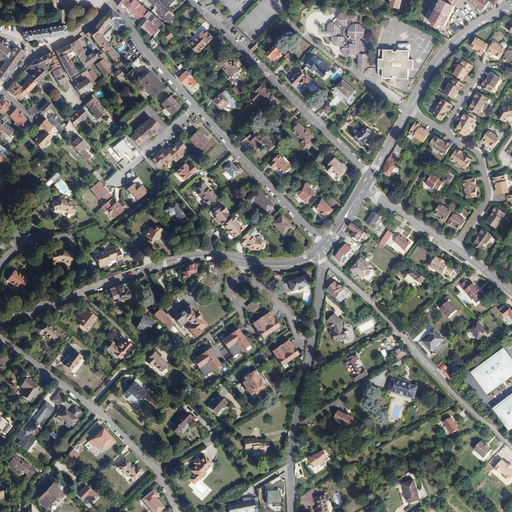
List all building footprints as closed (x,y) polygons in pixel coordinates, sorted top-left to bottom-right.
[(128,1),(127,0),(125,0),(124,2),(124,3),(123,4),(142,19),(147,14),(136,6),(132,3),(128,1)] [(171,9),(161,0),(157,0),(155,3),(156,3),(168,14),(171,9)] [(402,0),(390,0),(391,0),(392,1),(390,6),(400,9),(402,0)] [(446,24),(458,0),(442,0),(433,17),(446,24)] [(495,4),(490,0),(471,0),(486,11),(494,7),(495,4)] [(163,20),(151,9),(150,10),(146,6),(143,4),(140,1),(136,6),(147,14),(159,26),(162,22),(161,22),(163,20)] [(62,19),(62,14),(60,7),(54,8),(52,9),(52,18),(62,19)] [(119,18),(111,8),(106,14),(111,20),(110,22),(112,25),(116,29),(118,28),(118,29),(123,24),(118,19),(119,18)] [(364,29),(360,24),(357,24),(357,15),(346,15),(346,12),(341,12),(337,16),(337,18),(335,18),(330,22),(326,32),(336,32),(339,32),(339,37),(336,37),(331,37),(331,42),(335,46),(336,46),(336,48),(339,51),(341,51),(341,52),(344,57),(350,57),(350,54),(356,54),(359,54),(358,64),(358,67),(363,72),(368,67),(369,54),(366,54),(366,47),(359,40),(364,35),(364,29)] [(102,34),(112,25),(110,22),(111,20),(106,14),(95,26),(102,34)] [(147,14),(142,19),(137,24),(146,32),(148,30),(154,36),(160,31),(157,28),(159,26),(147,14)] [(61,32),(62,19),(52,18),(52,24),(44,25),(44,26),(28,29),(28,28),(20,30),(21,36),(25,39),(61,32)] [(456,32),(460,28),(455,23),(451,27),(456,32)] [(179,35),(189,27),(187,25),(178,33),(179,35)] [(102,34),(95,26),(94,27),(87,31),(88,33),(90,32),(104,49),(106,47),(115,57),(119,54),(102,34)] [(199,51),(215,36),(207,28),(192,43),(199,51)] [(247,43),(255,36),(252,32),(243,40),(247,43)] [(275,44),(279,40),(272,34),(265,41),(271,48),(275,44)] [(89,61),(103,52),(101,49),(97,51),(95,48),(87,53),(84,54),(81,50),(84,48),(85,47),(77,36),(70,40),(76,48),(86,63),(90,69),(94,66),(93,64),(91,65),(89,61)] [(223,46),(229,40),(225,36),(218,42),(223,46)] [(482,56),(489,44),(478,37),(473,45),(472,47),(474,48),(477,48),(480,50),(478,52),(478,53),(482,56)] [(76,67),(68,53),(76,48),(70,40),(56,49),(69,72),(76,67)] [(501,57),(507,48),(502,45),(496,41),(489,52),(493,55),(494,54),(495,53),(498,55),(498,57),(500,58),(501,57)] [(0,83),(23,52),(17,47),(14,51),(12,50),(11,51),(0,43),(0,67),(1,68),(0,69),(0,83)] [(275,62),(284,53),(275,44),(271,48),(266,54),(275,62)] [(511,49),(510,48),(503,59),(508,62),(509,61),(510,59),(511,60),(511,49)] [(58,60),(52,50),(45,54),(51,64),(58,60)] [(411,70),(412,61),(408,61),(409,52),(397,51),(397,53),(392,53),(392,51),(383,50),(383,59),(378,58),(378,68),(382,68),(382,77),(391,78),(391,75),(395,75),(395,78),(407,79),(408,69),(411,70)] [(51,64),(45,54),(36,58),(46,71),(52,67),(51,64)] [(332,69),(316,54),(306,65),(314,72),(316,70),(324,77),(332,69)] [(358,64),(359,54),(356,54),(350,54),(350,57),(356,57),(356,64),(358,64)] [(112,66),(103,55),(97,59),(106,71),(112,66)] [(136,63),(143,57),(141,55),(139,57),(138,55),(133,60),(136,63)] [(241,68),(228,55),(221,62),(233,75),(241,68)] [(36,82),(46,71),(36,58),(29,66),(31,68),(32,67),(36,71),(31,76),(36,82)] [(185,63),(182,59),(177,63),(181,68),(185,63)] [(471,72),(475,66),(464,59),(455,74),(464,80),(470,71),(471,72)] [(61,65),(58,60),(51,64),(52,67),(54,70),(61,65)] [(125,72),(117,62),(114,65),(115,66),(113,68),(119,76),(125,72)] [(92,80),(87,72),(91,70),(90,69),(86,63),(80,68),(83,74),(74,80),(79,88),(92,80)] [(314,78),(306,71),(305,72),(302,69),(303,68),(298,63),(296,66),(297,68),(289,76),(297,83),(301,79),(305,83),(305,82),(309,83),(314,78)] [(278,74),(285,67),(281,64),(274,71),(278,74)] [(68,77),(61,65),(54,70),(61,81),(68,77)] [(99,72),(94,66),(90,69),(91,70),(94,75),(99,72)] [(196,76),(189,68),(181,75),(189,83),(191,81),(196,76)] [(153,95),(164,85),(150,69),(139,78),(153,95)] [(337,70),(331,77),(335,81),(340,74),(342,76),(345,72),(342,69),(340,72),(337,70)] [(36,82),(31,76),(26,70),(24,72),(25,75),(23,77),(26,81),(21,86),(23,88),(26,92),(31,87),(31,88),(36,82)] [(492,93),(501,78),(492,72),(486,82),(485,81),(481,86),(492,93)] [(195,85),(201,81),(196,76),(191,81),(195,85)] [(462,90),(465,85),(454,78),(445,92),(454,98),(460,89),(462,90)] [(356,91),(343,79),(336,87),(349,98),(356,91)] [(16,95),(23,88),(21,86),(17,80),(8,90),(14,97),(16,95)] [(277,96),(263,83),(255,91),(256,91),(252,96),(258,101),(262,96),(270,104),(277,96)] [(236,86),(232,88),(238,96),(241,93),(236,86)] [(26,95),(27,93),(26,92),(23,88),(16,95),(23,103),(28,99),(26,95)] [(44,94),(39,88),(35,92),(40,98),(44,94)] [(483,110),(490,99),(479,92),(475,98),(477,100),(476,102),(474,101),(472,104),(473,105),(471,109),(480,115),(480,114),(482,114),(483,112),(483,110)] [(221,109),(229,101),(222,93),(213,101),(221,109)] [(5,106),(10,100),(11,99),(5,94),(0,99),(0,108),(1,110),(5,106)] [(64,105),(68,101),(62,94),(57,98),(64,105)] [(180,104),(176,99),(175,100),(169,94),(162,100),(171,111),(180,104)] [(102,113),(106,110),(94,95),(85,102),(93,110),(92,111),(96,115),(100,111),(102,113)] [(449,110),(453,105),(442,98),(435,108),(433,108),(431,110),(432,113),(440,119),(443,114),(444,115),(446,112),(445,111),(447,109),(449,110)] [(9,108),(13,103),(10,100),(5,106),(9,108)] [(43,114),(49,107),(53,104),(49,100),(39,110),(43,114)] [(13,112),(17,107),(13,103),(9,108),(13,112)] [(39,110),(35,104),(29,110),(34,115),(39,110)] [(89,111),(83,104),(78,109),(83,116),(89,111)] [(333,111),(327,105),(322,110),(329,116),(333,111)] [(23,113),(17,107),(13,112),(10,114),(16,120),(23,113)] [(66,122),(49,107),(43,114),(50,120),(60,128),(66,122)] [(511,108),(507,110),(505,109),(498,119),(505,123),(508,118),(511,117),(511,108)] [(83,116),(78,109),(74,113),(79,119),(83,116)] [(27,118),(23,113),(16,120),(15,121),(19,125),(27,118)] [(79,119),(74,113),(69,117),(75,123),(79,119)] [(159,131),(155,127),(157,125),(158,127),(164,123),(156,113),(148,120),(148,119),(139,127),(140,128),(132,136),(139,144),(147,137),(145,135),(146,134),(149,137),(154,134),(155,135),(159,131)] [(469,132),(476,120),(465,113),(461,119),(464,121),(462,123),(461,122),(459,125),(461,126),(458,130),(467,136),(468,134),(468,135),(470,133),(469,132)] [(0,117),(0,127),(1,128),(0,128),(0,133),(4,136),(7,132),(9,134),(14,128),(0,117)] [(306,129),(302,126),(304,124),(297,118),(292,124),(294,125),(293,127),(303,138),(304,141),(303,142),(304,149),(311,145),(310,138),(313,137),(312,133),(309,131),(311,129),(308,127),(306,129)] [(56,127),(48,119),(41,125),(48,132),(49,133),(51,132),(55,127),(56,127)] [(424,140),(430,131),(421,125),(421,124),(416,120),(409,131),(424,140)] [(48,132),(41,125),(36,130),(41,134),(43,136),(46,134),(48,132)] [(371,134),(368,132),(370,130),(367,126),(365,128),(364,127),(361,130),(354,136),(362,143),(371,134)] [(51,132),(49,133),(52,136),(58,130),(55,127),(51,132)] [(211,144),(208,139),(207,140),(204,138),(206,137),(198,129),(188,137),(202,152),(211,144)] [(494,146),(500,138),(489,130),(482,141),(486,144),(487,143),(488,141),(491,144),(491,146),(492,147),(494,146)] [(263,136),(259,131),(254,136),(250,131),(241,140),(245,145),(250,141),(257,148),(263,143),(268,150),(274,145),(265,134),(263,136)] [(43,136),(41,134),(38,137),(37,136),(34,139),(41,147),(44,144),(45,145),(48,141),(43,136)] [(445,155),(452,144),(446,140),(444,142),(443,141),(444,140),(440,137),(439,139),(435,136),(429,144),(430,145),(430,147),(432,148),(434,147),(445,155)] [(89,147),(77,137),(70,144),(79,155),(86,161),(91,157),(85,150),(89,147)] [(135,149),(125,137),(111,148),(119,157),(124,153),(127,156),(135,149)] [(165,162),(172,155),(175,158),(182,151),(180,149),(185,144),(179,137),(173,142),(176,145),(172,148),(169,144),(165,147),(162,144),(158,148),(161,152),(158,155),(155,151),(149,156),(157,164),(162,159),(165,162)] [(466,169),(472,160),(467,157),(468,156),(465,154),(464,155),(462,154),(463,152),(458,148),(451,158),(461,165),(461,168),(463,168),(465,168),(466,169)] [(291,167),(279,152),(271,159),(272,161),(269,163),(273,167),(276,165),(283,173),(291,167)] [(395,166),(393,165),(396,159),(390,155),(382,171),(389,176),(395,166)] [(349,167),(347,164),(346,165),(343,163),(336,156),(329,163),(329,164),(326,166),(332,172),(334,169),(340,176),(349,167)] [(193,171),(198,167),(191,160),(189,162),(185,159),(175,168),(180,172),(184,176),(187,173),(191,170),(193,171)] [(239,169),(230,160),(224,166),(233,175),(239,169)] [(392,178),(398,168),(395,166),(389,176),(392,178)] [(92,167),(86,172),(96,182),(101,177),(92,167)] [(48,185),(60,174),(56,169),(47,177),(42,173),(40,175),(44,180),(48,185)] [(441,183),(442,181),(441,180),(438,178),(439,177),(432,172),(431,173),(427,171),(421,179),(425,181),(425,182),(425,183),(426,185),(429,187),(431,186),(433,187),(433,186),(437,189),(441,183)] [(450,184),(454,177),(446,172),(441,180),(442,181),(441,183),(442,184),(445,180),(450,184)] [(508,192),(505,174),(492,177),(494,184),(495,184),(497,195),(508,192)] [(131,182),(133,184),(136,188),(141,184),(142,185),(143,184),(138,177),(131,182)] [(476,196),(475,191),(476,191),(475,187),(475,188),(474,185),(477,184),(475,177),(462,180),(465,193),(464,194),(464,196),(466,197),(466,198),(476,196)] [(107,192),(98,181),(88,190),(98,201),(101,197),(107,192)] [(217,195),(209,186),(208,186),(204,181),(195,189),(199,194),(201,193),(205,198),(204,199),(207,204),(217,195)] [(317,194),(306,183),(298,191),(308,202),(317,194)] [(133,184),(127,189),(136,201),(147,192),(142,185),(141,184),(136,188),(133,184)] [(272,206),(257,189),(250,196),(265,212),(267,210),(270,212),(267,215),(269,217),(276,212),(271,206),(272,206)] [(111,196),(107,192),(101,197),(105,201),(111,196)] [(74,211),(76,204),(72,203),(72,199),(62,197),(53,200),(55,208),(59,207),(70,209),(70,210),(74,211)] [(332,209),(322,198),(314,205),(325,216),(332,209)] [(115,203),(111,199),(101,208),(105,212),(106,210),(115,203)] [(230,208),(222,200),(219,203),(218,208),(215,211),(217,214),(219,215),(218,217),(224,223),(225,222),(233,231),(233,233),(234,235),(236,234),(236,235),(245,227),(228,210),(230,208)] [(446,219),(454,208),(443,200),(437,208),(437,210),(438,211),(440,210),(444,212),(443,214),(442,216),(446,219)] [(116,202),(115,203),(106,210),(113,218),(123,210),(124,211),(128,208),(122,201),(118,205),(116,202)] [(183,213),(173,201),(165,202),(165,204),(162,204),(160,206),(160,209),(163,211),(167,210),(168,212),(171,213),(173,211),(178,217),(183,213)] [(496,227),(506,213),(495,206),(492,210),(493,212),(487,220),(496,227)] [(462,225),(468,217),(456,209),(449,220),(453,223),(454,222),(456,220),(459,222),(458,225),(460,226),(462,225)] [(182,222),(187,218),(183,213),(178,217),(182,222)] [(372,229),(378,221),(377,220),(378,218),(372,214),(365,223),(372,229)] [(282,235),(291,227),(280,215),(271,223),(282,235)] [(358,236),(362,230),(350,222),(346,227),(358,236)] [(164,234),(167,227),(161,223),(158,227),(154,224),(152,228),(151,228),(149,231),(149,233),(153,235),(152,238),(157,241),(162,232),(164,234)] [(384,246),(394,230),(390,227),(379,243),(384,246)] [(486,245),(494,235),(484,227),(479,233),(481,235),(480,236),(479,236),(476,239),(477,240),(475,243),(483,250),(483,249),(485,249),(486,247),(486,245)] [(264,244),(263,241),(260,241),(260,240),(253,238),(253,237),(252,236),(251,237),(247,232),(237,240),(242,245),(244,243),(249,248),(258,250),(258,249),(261,250),(261,249),(263,248),(264,244)] [(404,251),(411,242),(399,234),(393,241),(401,247),(401,248),(404,251)] [(346,244),(340,250),(337,248),(330,256),(340,263),(352,248),(346,244)] [(125,259),(119,247),(117,248),(115,245),(105,249),(104,248),(96,252),(99,258),(101,257),(102,260),(101,261),(103,265),(110,262),(109,259),(112,258),(115,256),(118,262),(125,259)] [(72,262),(75,252),(66,248),(65,249),(53,252),(54,260),(62,259),(72,262)] [(455,268),(448,265),(449,263),(435,256),(430,266),(444,273),(445,271),(452,275),(455,268)] [(366,266),(358,258),(356,259),(365,268),(366,266)] [(365,268),(356,259),(349,267),(349,268),(346,271),(350,275),(352,273),(357,278),(358,277),(365,283),(373,275),(365,268)] [(191,273),(191,270),(197,268),(195,260),(189,262),(189,264),(186,265),(187,268),(183,269),(184,279),(191,273)] [(419,285),(425,277),(412,268),(406,276),(419,285)] [(22,289),(28,279),(15,270),(8,280),(22,289)] [(288,291),(294,289),(295,290),(300,288),(299,288),(305,286),(301,276),(286,281),(286,282),(279,284),(282,293),(288,291)] [(488,292),(484,288),(483,289),(478,284),(479,283),(476,280),(474,282),(469,277),(463,282),(468,287),(469,287),(471,290),(471,291),(475,296),(476,295),(480,299),(488,292)] [(336,297),(344,289),(341,286),(340,287),(334,281),(326,288),(332,294),(333,294),(336,297)] [(130,295),(126,283),(111,288),(114,296),(118,295),(119,299),(130,295)] [(458,309),(449,300),(451,298),(448,295),(440,303),(442,306),(441,307),(450,317),(458,309)] [(252,313),(259,307),(253,300),(246,306),(252,313)] [(197,311),(191,305),(188,307),(190,308),(194,313),(197,311)] [(86,324),(94,315),(90,312),(91,311),(88,309),(88,310),(83,306),(79,312),(76,310),(72,315),(77,319),(76,321),(81,325),(84,322),(86,324)] [(511,310),(511,311),(508,306),(501,311),(510,323),(511,321),(511,310)] [(174,323),(159,308),(153,313),(168,328),(174,323)] [(201,317),(197,311),(194,313),(190,308),(176,319),(181,325),(188,320),(189,321),(188,321),(190,324),(191,324),(192,324),(187,328),(195,337),(201,332),(200,331),(198,329),(204,324),(199,319),(201,317)] [(338,325),(338,317),(330,308),(324,314),(327,317),(326,318),(328,321),(330,321),(330,327),(328,327),(328,335),(332,335),(333,337),(342,337),(342,327),(338,327),(338,325)] [(279,327),(268,312),(252,323),(263,339),(279,327)] [(151,326),(154,321),(150,319),(143,315),(137,327),(143,330),(146,324),(151,326)] [(208,325),(201,317),(199,319),(204,324),(198,329),(200,331),(208,325)] [(478,338),(488,331),(479,321),(470,328),(478,338)] [(51,337),(56,331),(47,324),(47,325),(45,324),(34,328),(37,335),(43,333),(46,335),(46,336),(49,339),(51,337)] [(249,345),(237,328),(219,340),(234,362),(243,355),(240,351),(249,345)] [(444,340),(435,330),(423,342),(432,352),(444,340)] [(55,340),(60,334),(56,331),(51,337),(55,340)] [(299,355),(288,340),(271,352),(282,367),(299,355)] [(116,346),(112,350),(115,353),(114,354),(121,360),(125,355),(129,351),(131,353),(135,349),(127,341),(123,346),(122,345),(120,347),(122,348),(120,350),(119,349),(116,346)] [(396,357),(406,351),(402,345),(392,351),(396,357)] [(220,364),(209,349),(193,360),(205,376),(220,364)] [(487,392),(511,373),(511,360),(504,349),(472,371),(487,392)] [(78,363),(82,358),(73,351),(66,360),(68,362),(64,366),(71,371),(74,367),(76,368),(79,363),(78,363)] [(155,352),(145,361),(151,367),(153,365),(161,372),(168,365),(155,352)] [(362,369),(356,359),(359,358),(356,352),(343,360),(346,365),(349,364),(355,374),(352,375),(355,380),(368,373),(365,368),(362,369)] [(457,375),(450,366),(449,367),(447,365),(445,363),(440,368),(451,379),(457,375)] [(264,385),(260,379),(261,378),(256,373),(255,374),(253,370),(248,374),(246,372),(240,377),(242,379),(238,382),(249,396),(252,393),(255,397),(262,392),(261,392),(268,387),(266,384),(264,385)] [(27,400),(37,386),(25,377),(20,384),(25,388),(20,395),(27,400)] [(416,397),(419,385),(411,383),(412,381),(402,378),(402,380),(394,377),(390,389),(398,391),(408,394),(416,397)] [(149,396),(142,388),(145,385),(139,378),(123,394),(127,399),(133,393),(135,395),(134,395),(142,403),(149,396)] [(63,398),(56,394),(51,401),(58,406),(63,398)] [(509,429),(511,426),(511,394),(494,407),(509,429)] [(225,409),(229,405),(220,396),(209,409),(217,416),(224,408),(225,409)] [(26,434),(41,415),(43,417),(50,408),(44,403),(46,402),(41,399),(18,428),(25,434),(26,434)] [(81,412),(74,407),(69,414),(63,409),(57,417),(72,428),(78,420),(76,418),(81,412)] [(357,425),(353,417),(349,414),(348,415),(339,410),(335,416),(342,421),(341,422),(346,426),(349,430),(357,425)] [(189,425),(193,421),(196,423),(199,420),(195,416),(193,418),(187,412),(175,423),(177,426),(173,430),(179,436),(183,431),(182,430),(188,423),(189,425)] [(0,430),(2,432),(9,424),(0,416),(0,430)] [(453,433),(460,428),(454,416),(446,420),(453,433)] [(25,434),(18,428),(10,438),(13,440),(15,437),(27,446),(32,439),(29,437),(25,434)] [(52,431),(49,434),(55,439),(58,436),(52,431)] [(108,442),(104,439),(105,438),(100,432),(99,433),(95,431),(92,434),(91,434),(86,439),(87,440),(84,443),(88,447),(90,445),(96,450),(102,444),(104,446),(108,442)] [(270,445),(269,439),(266,439),(266,438),(260,438),(257,438),(257,437),(251,437),(246,437),(247,446),(251,445),(251,446),(255,446),(255,448),(260,447),(260,449),(260,451),(268,450),(268,445),(270,445)] [(491,451),(487,448),(488,448),(484,444),(484,443),(481,441),(473,450),(483,459),(491,451)] [(328,458),(323,450),(309,459),(315,469),(325,463),(324,461),(328,458)] [(29,467),(23,462),(22,463),(14,458),(15,456),(11,453),(5,461),(13,467),(12,468),(16,472),(18,470),(23,474),(22,475),(25,478),(31,471),(28,469),(29,467)] [(198,473),(207,465),(199,457),(195,461),(194,461),(190,465),(185,470),(187,473),(182,478),(187,483),(192,478),(194,480),(199,475),(198,473)] [(142,471),(136,465),(133,468),(124,459),(117,466),(123,472),(124,470),(134,480),(142,471)] [(511,470),(511,469),(511,468),(508,465),(507,464),(506,465),(501,460),(494,469),(499,474),(500,472),(505,477),(503,478),(508,483),(511,478),(511,470)] [(46,511),(63,490),(57,485),(60,481),(57,478),(36,504),(46,511)] [(267,510),(280,510),(280,490),(278,490),(278,481),(266,481),(267,510)] [(411,505),(424,501),(418,482),(405,486),(411,505)] [(96,496),(84,485),(75,494),(82,502),(87,497),(91,501),(96,496)] [(157,511),(163,506),(155,496),(156,494),(152,489),(141,498),(153,511),(157,511)] [(251,511),(259,511),(256,493),(246,495),(247,498),(232,501),(233,511),(248,509),(248,511),(251,511)] [(323,511),(321,498),(312,500),(313,511),(323,511)]
